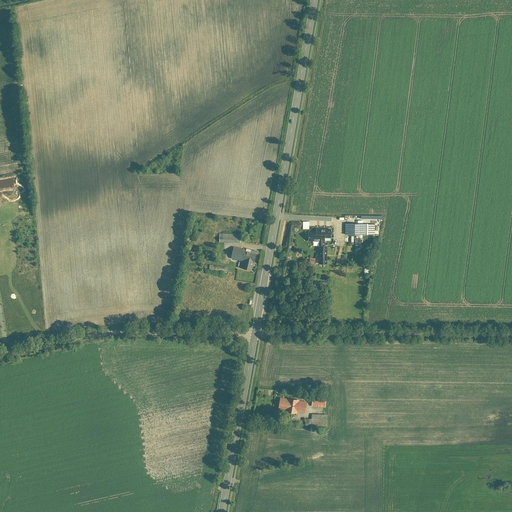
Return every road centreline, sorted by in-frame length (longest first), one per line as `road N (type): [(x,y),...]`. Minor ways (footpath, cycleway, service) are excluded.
road 1 (primary): [(254,334),(313,0)]
road 2 (unclassified): [(254,334),(115,330),(0,358)]
road 3 (unclassified): [(511,336),(254,334)]
road 4 (primary): [(220,511),(254,334)]
